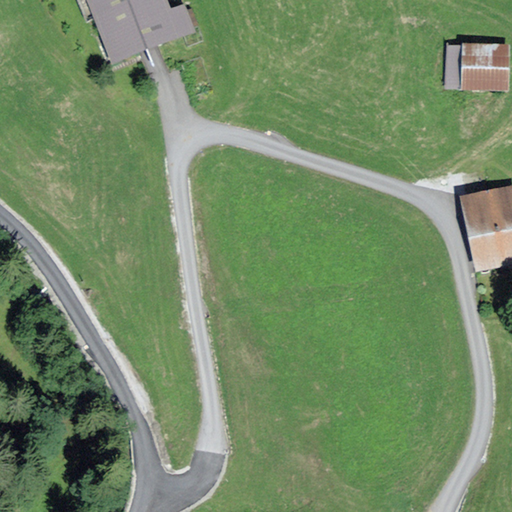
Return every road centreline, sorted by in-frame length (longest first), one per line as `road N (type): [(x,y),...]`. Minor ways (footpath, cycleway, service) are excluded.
road 1 (unclassified): [(143,498),(187,486),(209,459),(209,400),(177,159),(193,139),(221,133),(402,189),(449,220),(484,390),(476,439),(444,511)]
road 2 (unclassified): [(143,498),(144,448),(118,382),(60,285),(0,212)]
